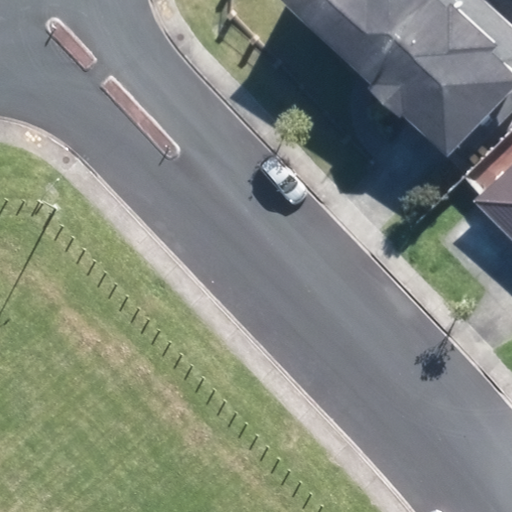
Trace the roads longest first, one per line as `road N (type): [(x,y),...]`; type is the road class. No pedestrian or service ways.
road 1 (residential): [(240,222),(463,457),(503,511)]
road 2 (residential): [(240,222),(143,169),(0,32)]
road 3 (residential): [(89,0),(193,120),(240,222)]
